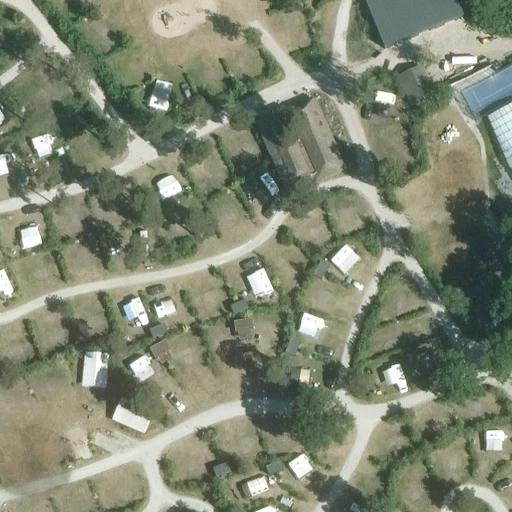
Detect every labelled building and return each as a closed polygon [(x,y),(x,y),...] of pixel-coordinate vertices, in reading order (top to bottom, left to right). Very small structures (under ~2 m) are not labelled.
[(0,75),(7,82),(26,61),(0,37),(0,75)] [(435,97),(422,69),(397,80),(410,109),(435,97)] [(28,85),(17,111),(53,125),(64,99),(28,85)] [(313,186),(345,172),(313,100),(255,126),(284,192),(311,181),(313,186)] [(22,147),(28,173),(71,164),(66,137),(22,147)] [(321,264),(312,277),(321,283),(329,269),(321,264)] [(244,302),(230,309),(234,318),(249,311),(244,302)] [(239,339),(266,338),(265,323),(256,323),(256,320),(238,321),(239,339)] [(279,346),(282,322),(270,321),(267,345),(279,346)] [(164,326),(149,332),(153,342),(168,336),(164,326)] [(185,364),(203,355),(194,336),(176,344),(185,364)] [(291,341),(285,356),(295,360),(301,344),(291,341)] [(48,426),(38,432),(46,448),(57,442),(48,426)] [(212,445),(194,450),(199,470),(218,465),(212,445)] [(280,464),(265,470),(268,479),(284,473),(280,464)] [(228,466),(212,471),(216,481),(231,475),(228,466)] [(93,478),(89,494),(133,505),(137,489),(93,478)] [(49,495),(31,511),(56,511),(61,507),(49,495)]
